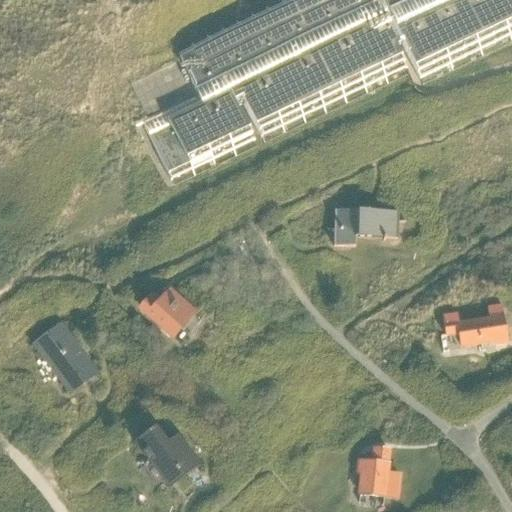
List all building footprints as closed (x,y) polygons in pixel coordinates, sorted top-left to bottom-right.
[(511,0),(280,0),(175,50),(175,48),(178,41),(177,41),(174,48),(175,50),(176,54),(176,55),(196,98),(141,124),(169,182),(253,142),(233,102),(240,99),(259,139),(404,70),(394,48),(400,45),(418,81),(511,36),(511,0)] [(396,241),(397,214),(333,213),(332,248),(353,249),(354,239),(396,241)] [(149,299),(140,310),(171,338),(191,316),(167,294),(157,306),(149,299)] [(505,344),(500,307),(486,309),(488,321),(457,326),(455,317),(441,319),(444,338),(457,336),(459,348),(480,345),(479,341),(491,339),(492,347),(505,344)] [(68,395),(96,375),(59,326),(31,346),(68,395)] [(167,445),(154,429),(132,444),(145,462),(156,454),(177,482),(198,466),(177,437),(167,445)] [(373,482),(401,511),(410,511),(415,508),(418,511),(427,511),(441,499),(429,486),(432,484),(422,474),(420,477),(408,464),(389,482),(381,474),(373,482)]
